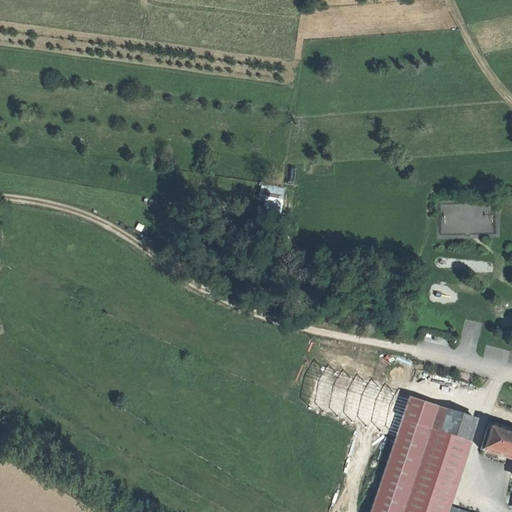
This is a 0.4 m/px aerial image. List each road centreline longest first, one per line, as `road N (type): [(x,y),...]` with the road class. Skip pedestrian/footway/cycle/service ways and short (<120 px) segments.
road 1 (track): [(416,353),(255,314),(189,283),(102,223),(0,198)]
road 2 (unknown): [(502,375),(480,465),(511,511)]
road 3 (track): [(448,0),(511,104)]
